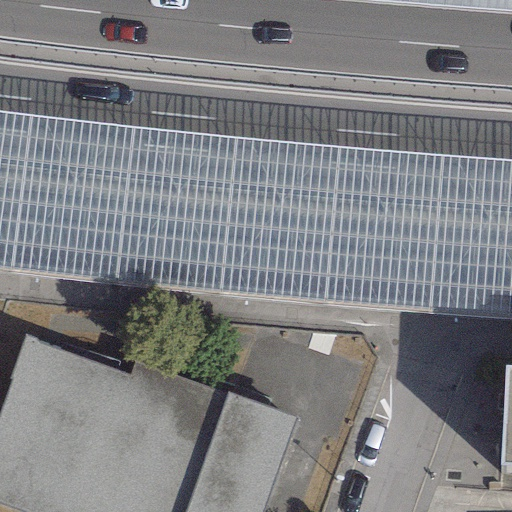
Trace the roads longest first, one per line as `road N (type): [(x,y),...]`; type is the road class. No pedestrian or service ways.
road 1 (motorway): [(0,110),(511,160)]
road 2 (motorway): [(511,49),(0,0)]
road 3 (primary): [(0,219),(511,267)]
road 4 (residential): [(0,294),(212,321),(446,336)]
road 5 (residential): [(446,336),(369,511)]
